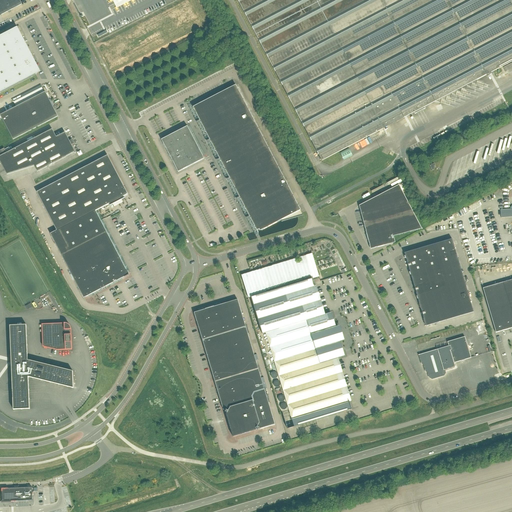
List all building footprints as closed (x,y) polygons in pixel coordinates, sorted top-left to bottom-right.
[(0,0),(0,15),(0,16),(1,16),(2,15),(1,15),(22,5),(19,0),(0,0)] [(475,85),(477,80),(511,61),(511,0),(237,0),(322,161),(435,102),(440,103),(441,99),(445,100),(446,97),(450,98),(451,94),(455,95),(456,91),(460,93),(461,89),(465,90),(466,86),(470,87),(471,83),(475,85)] [(0,93),(36,75),(13,30),(0,36),(0,93)] [(246,106),(236,86),(193,108),(204,128),(246,106)] [(46,95),(1,118),(14,142),(59,119),(46,95)] [(204,128),(214,149),(257,127),(246,106),(204,128)] [(170,156),(196,143),(187,127),(162,140),(170,156)] [(257,127),(214,149),(225,169),(268,147),(257,127)] [(37,172),(74,153),(75,154),(76,153),(75,152),(71,145),(74,144),(72,144),(70,141),(69,141),(65,134),(57,138),(52,130),(0,156),(0,161),(7,175),(34,166),(37,172)] [(196,143),(170,156),(178,172),(204,159),(196,143)] [(235,190),(278,168),(268,147),(225,169),(235,190)] [(37,192),(57,231),(96,211),(109,204),(110,206),(124,199),(123,197),(128,195),(108,156),(37,192)] [(278,168),(235,190),(246,210),(289,188),(278,168)] [(413,212),(399,185),(359,206),(364,225),(413,212)] [(282,222),(298,217),(303,215),(302,213),(289,188),(246,210),(257,231),(261,229),(262,230),(281,220),(282,222)] [(96,211),(57,231),(50,234),(62,256),(107,232),(96,211)] [(390,244),(395,243),(393,236),(422,229),(413,212),(364,225),(371,249),(386,245),(390,244)] [(73,277),(95,265),(118,253),(107,232),(62,256),(73,277)] [(412,278),(459,264),(452,239),(405,253),(412,278)] [(95,265),(106,287),(129,275),(118,253),(95,265)] [(419,302),(466,288),(459,264),(412,278),(419,302)] [(84,298),(106,287),(95,265),(73,277),(84,298)] [(262,335),(266,333),(290,412),(283,414),(287,429),(352,409),(336,359),(340,358),(336,343),(340,342),(336,328),(332,329),(327,315),(323,316),(312,279),(251,298),(262,335)] [(511,280),(483,289),(496,333),(511,327),(511,280)] [(466,288),(419,302),(426,326),(474,312),(466,288)] [(194,313),(203,341),(246,328),(238,300),(194,313)] [(483,318),(474,321),(477,333),(486,330),(483,318)] [(47,324),(47,335),(48,348),(57,350),(72,350),(71,329),(71,328),(71,327),(70,327),(70,326),(69,325),(68,324),(67,324),(66,324),(65,323),(47,324)] [(73,371),(28,360),(26,325),(10,326),(13,410),(30,409),(29,377),(74,389),(73,371)] [(254,356),(246,328),(203,341),(211,369),(254,356)] [(471,358),(465,337),(447,342),(449,346),(418,355),(418,356),(420,355),(422,363),(424,363),(426,371),(428,371),(430,377),(432,378),(443,375),(444,373),(443,370),(453,368),(454,365),(454,363),(471,358)] [(190,354),(187,356),(192,372),(195,371),(190,354)] [(275,425),(254,356),(211,369),(223,410),(225,410),(233,437),(275,425)] [(2,489),(2,502),(32,500),(32,488),(32,487),(30,487),(30,486),(28,486),(28,488),(19,488),(19,486),(15,487),(15,488),(2,489)]
